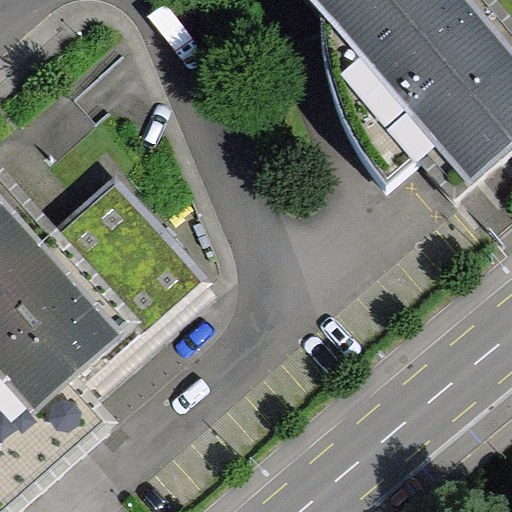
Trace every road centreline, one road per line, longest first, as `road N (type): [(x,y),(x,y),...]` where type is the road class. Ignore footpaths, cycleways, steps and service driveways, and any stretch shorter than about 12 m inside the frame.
road 1 (residential): [(72,511),(251,349),(271,309),(270,260),(154,0)]
road 2 (primary): [(511,340),(309,511)]
